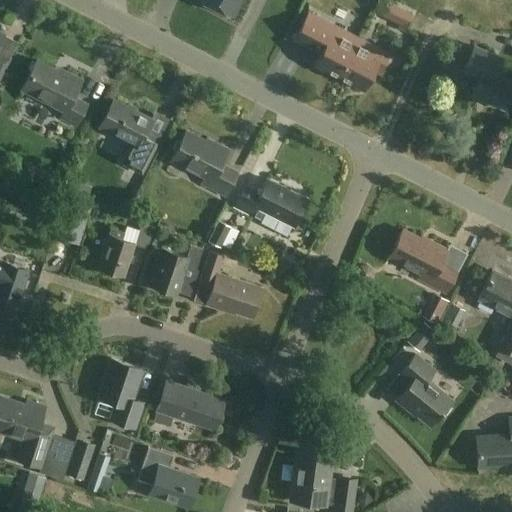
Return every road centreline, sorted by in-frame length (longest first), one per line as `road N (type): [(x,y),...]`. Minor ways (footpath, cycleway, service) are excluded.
road 1 (residential): [(373,153),(73,0)]
road 2 (residential): [(284,376),(126,325),(94,331),(37,363),(0,358)]
road 3 (residential): [(284,376),(373,153)]
road 4 (residential): [(447,511),(379,428),(284,376)]
road 5 (residential): [(511,223),(373,153)]
road 6 (residential): [(231,511),(284,376)]
